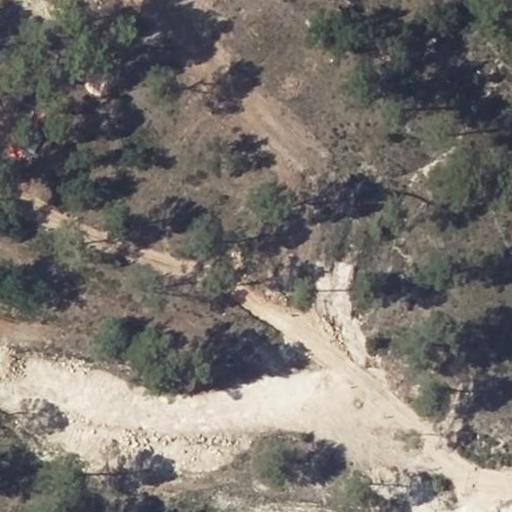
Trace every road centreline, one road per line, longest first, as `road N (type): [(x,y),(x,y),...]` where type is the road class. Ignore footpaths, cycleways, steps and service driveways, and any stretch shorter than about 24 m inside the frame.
road 1 (track): [(511,467),(473,454),(393,405),(267,300),(64,216),(0,198)]
road 2 (track): [(108,403),(236,416),(375,390)]
